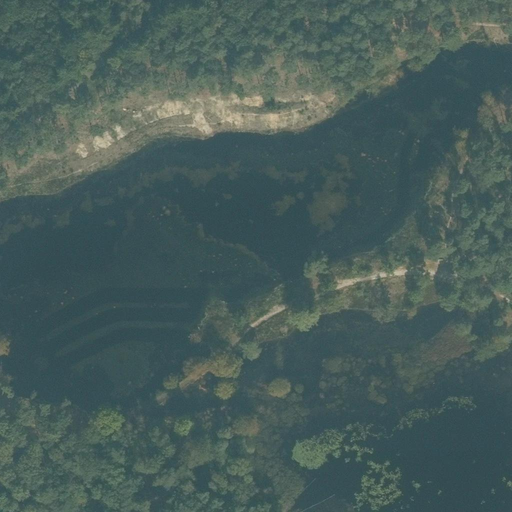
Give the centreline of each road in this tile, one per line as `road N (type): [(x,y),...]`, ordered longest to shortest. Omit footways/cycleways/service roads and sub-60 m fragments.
road 1 (track): [(7,511),(111,428),(200,374),(243,334),(342,288),(413,273),(446,277)]
road 2 (track): [(95,440),(219,482),(269,511)]
